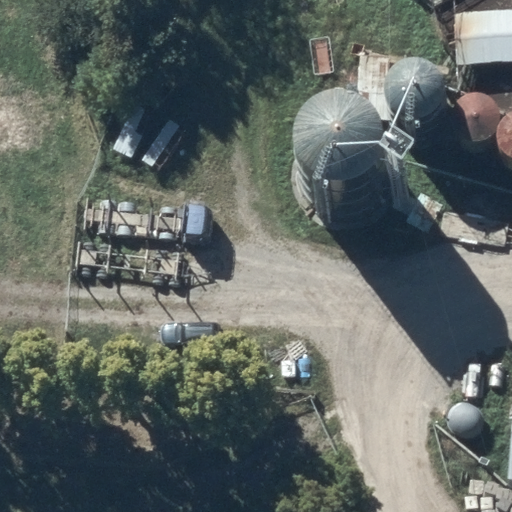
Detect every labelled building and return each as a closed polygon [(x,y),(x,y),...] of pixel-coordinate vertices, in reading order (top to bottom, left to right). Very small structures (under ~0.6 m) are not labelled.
[(511,12),(454,16),(457,73),(511,69),(511,12)] [(391,82),(386,84),(384,86),(381,88),(379,90),(377,92),(375,95),(374,97),(372,100),(371,103),(371,106),(370,109),(370,112),(370,115),(370,118),(370,121),(371,124),(372,126),(373,129),(374,132),(376,134),(378,137),(380,139),(382,141),(385,143),(387,144),(390,146),(393,147),(396,148),(399,148),(402,148),(405,149),(408,148),(411,148),(414,147),(416,146),(419,145),(422,144),(424,142),(427,140),(429,138),(431,136),(433,133),(434,131),(436,128),(437,125),(438,122),(438,119),(439,116),(439,113),(438,110),(438,107),(437,104),(436,102),(435,99),(434,96),(432,94),(430,91),(428,89),(426,87),(423,85),(421,84),(418,82),(415,81),(412,80),(409,80),(406,80),(403,79),(400,80),(397,80),(395,81),(391,82)] [(140,107),(110,149),(145,175),(164,148),(157,143),(168,128),(140,107)] [(476,165),(484,163),(491,160),(496,154),(499,146),(500,138),(497,131),(493,124),(486,120),(479,117),(471,118),(464,121),(458,125),(454,132),(452,140),(453,147),(456,154),(461,160),(468,163),(476,165)] [(305,139),(298,146),(295,149),(293,153),(291,156),(290,160),(289,164),(288,168),(287,172),(287,176),(288,180),(288,184),(289,188),(290,192),(292,196),(294,199),(296,203),(299,206),(302,209),(305,211),(308,214),(311,216),(315,218),(319,219),(323,220),(327,221),(331,222),(335,222),(339,221),(343,221),(347,220),(351,219),(354,217),(358,215),(361,213),(365,210),(368,207),(370,204),(373,201),(375,198),(377,194),(378,190),(379,186),(380,182),(380,178),(381,174),(380,170),(380,166),(379,162),(377,158),(376,155),(374,151),(372,148),(369,144),(366,142),(363,139),(360,137),(357,134),(353,133),(349,131),(345,130),(341,129),(337,129),(333,129),(329,129),(325,129),(321,130),(317,132),(314,133),(310,135),(307,137),(305,139)] [(511,379),(508,379),(497,486),(511,487),(511,379)]
